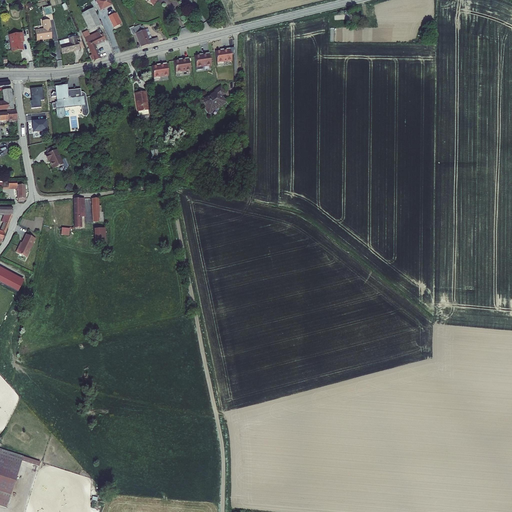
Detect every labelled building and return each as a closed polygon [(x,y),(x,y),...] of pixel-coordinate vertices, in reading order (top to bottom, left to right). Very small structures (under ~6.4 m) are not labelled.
[(102,0),(98,2),(103,12),(113,7),(110,0),(102,0)] [(149,0),(148,1),(158,8),(161,3),(160,2),(161,0),(149,0)] [(51,6),(43,8),(45,16),(52,14),(51,6)] [(84,14),(92,31),(103,26),(96,9),(84,14)] [(122,26),(117,14),(111,17),(116,29),(122,26)] [(39,31),(41,41),(56,38),(52,21),(46,22),(48,29),(39,31)] [(136,30),(144,47),(162,42),(161,39),(155,40),(150,29),(147,31),(145,27),(141,28),(136,30)] [(97,59),(97,61),(103,58),(98,45),(108,41),(104,31),(93,36),(90,31),(85,33),(95,55),(97,59)] [(14,35),(17,52),(28,50),(27,42),(28,41),(27,32),(14,35)] [(64,45),(66,53),(82,50),(80,37),(67,39),(68,44),(64,45)] [(235,59),(233,47),(226,48),(226,50),(218,51),(220,64),(227,63),(226,60),(235,59)] [(214,64),(212,52),(205,53),(205,55),(197,56),(200,70),(206,69),(206,66),(214,64)] [(193,70),(191,58),(184,59),(185,60),(177,62),(179,75),(186,74),(185,71),(193,70)] [(171,76),(169,63),(162,65),(163,66),(155,68),(157,81),(164,80),(163,77),(171,76)] [(0,78),(0,86),(14,85),(13,79),(1,80),(0,78)] [(112,83),(113,91),(124,88),(123,81),(112,83)] [(69,84),(58,86),(58,91),(56,91),(54,94),(54,96),(59,96),(60,101),(58,102),(60,113),(60,115),(61,116),(63,116),(64,117),(66,116),(67,115),(67,114),(67,112),(67,106),(83,103),(84,110),(85,110),(86,111),(89,114),(91,111),(91,110),(91,109),(88,94),(88,93),(87,92),(86,91),(85,90),(84,90),(83,90),(83,88),(69,90),(69,84)] [(92,86),(94,97),(103,95),(101,84),(92,86)] [(206,108),(211,114),(217,109),(216,108),(229,99),(225,94),(228,92),(223,86),(217,90),(218,91),(204,102),(208,107),(206,108)] [(0,111),(3,111),(13,110),(11,90),(3,91),(4,104),(0,104),(0,111)] [(138,93),(141,111),(142,111),(142,114),(151,113),(151,109),(148,91),(138,93)] [(0,115),(0,121),(18,120),(16,109),(13,110),(3,111),(4,115),(0,115)] [(56,168),(66,163),(59,148),(57,149),(51,152),(47,154),(50,160),(52,159),(56,168)] [(17,189),(17,201),(23,201),(24,200),(24,184),(16,184),(16,180),(1,180),(1,187),(16,187),(16,189),(17,189)] [(100,198),(93,199),(96,225),(106,224),(105,212),(101,212),(100,198)] [(86,200),(76,200),(77,229),(83,229),(83,218),(85,218),(85,216),(86,216),(86,200)] [(0,214),(8,214),(6,218),(2,217),(0,223),(4,224),(8,225),(11,217),(11,214),(11,208),(6,207),(6,204),(0,204),(0,214)] [(96,230),(97,244),(106,244),(106,229),(96,230)] [(21,252),(31,257),(40,239),(31,234),(25,247),(23,247),(21,252)] [(3,267),(0,272),(0,280),(3,282),(9,270),(3,267)] [(9,270),(3,282),(17,289),(23,277),(9,270)] [(23,277),(17,289),(22,292),(28,280),(23,277)] [(0,506),(6,508),(22,457),(0,449),(0,506)]
